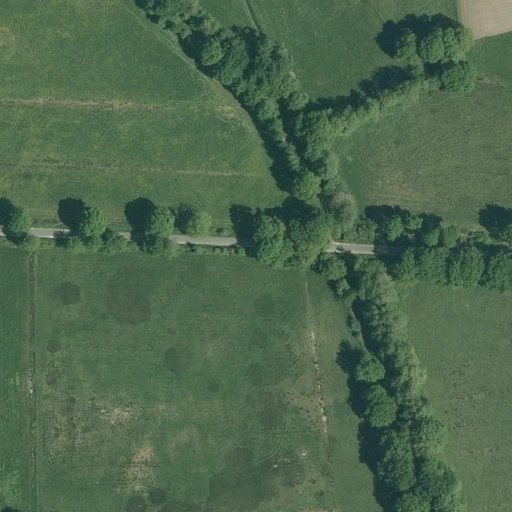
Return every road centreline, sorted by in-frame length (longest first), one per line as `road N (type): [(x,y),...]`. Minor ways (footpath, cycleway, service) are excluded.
road 1 (unclassified): [(511,259),(0,231)]
road 2 (track): [(429,511),(346,249)]
